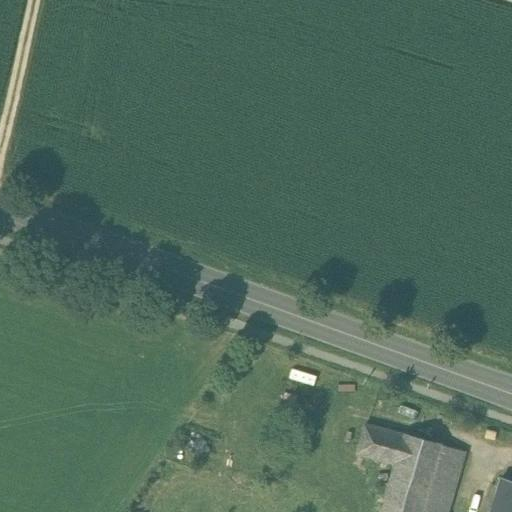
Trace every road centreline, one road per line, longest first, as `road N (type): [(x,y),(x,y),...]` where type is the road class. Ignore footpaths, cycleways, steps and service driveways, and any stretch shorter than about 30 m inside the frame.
road 1 (primary): [(0,208),(511,393)]
road 2 (track): [(0,146),(35,0)]
